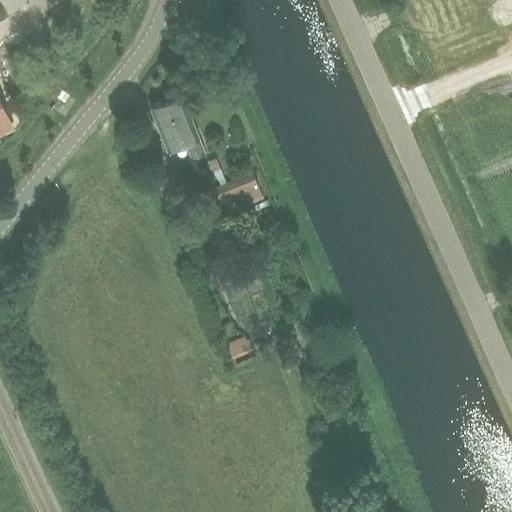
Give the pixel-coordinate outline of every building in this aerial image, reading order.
[(191,157),(204,152),(198,136),(199,136),(181,93),(166,100),(150,106),(167,149),(183,143),(185,142),(191,157)] [(0,101),(0,132),(12,127),(0,101)] [(225,214),(263,199),(252,172),(213,187),(225,214)] [(167,200),(181,194),(173,173),(159,179),(167,200)] [(144,186),(150,183),(146,174),(140,176),(144,186)]
